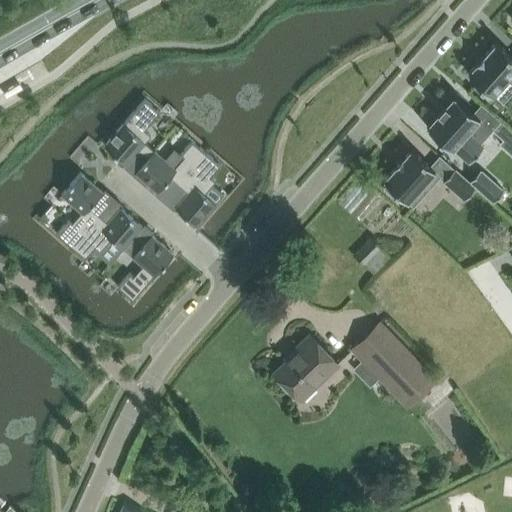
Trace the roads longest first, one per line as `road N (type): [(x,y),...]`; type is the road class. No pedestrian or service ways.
road 1 (residential): [(229,281),(478,0)]
road 2 (residential): [(102,162),(229,281)]
road 3 (residential): [(140,397),(229,281)]
road 4 (residential): [(140,397),(86,511)]
